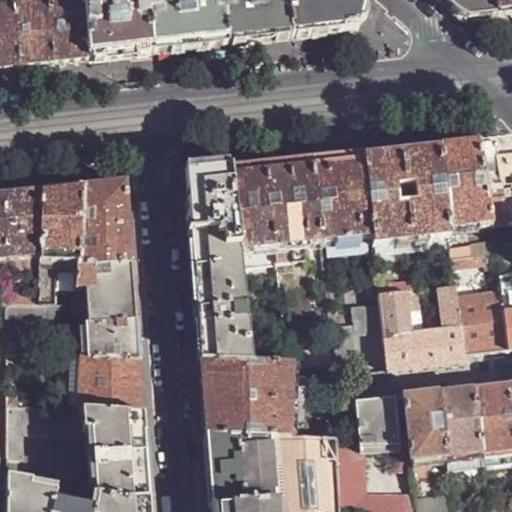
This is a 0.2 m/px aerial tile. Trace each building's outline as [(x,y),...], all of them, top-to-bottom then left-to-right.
[(81,0),(69,0),(47,3),(53,69),(79,66),(88,65),(82,5),(81,0)] [(127,60),(151,58),(144,0),(98,0),(95,0),(95,4),(82,5),(88,65),(127,60)] [(166,56),(229,49),(223,0),(144,0),(151,58),(166,56)] [(267,45),(291,42),(286,0),(223,0),(229,49),(267,45)] [(357,34),(366,4),(360,0),(286,0),(291,42),(333,37),(357,34)] [(439,0),(457,15),(460,16),(464,18),(467,18),(471,18),(498,16),(496,0),(439,0)] [(511,14),(511,0),(496,0),(498,16),(511,14)] [(47,3),(12,6),(19,73),(43,70),(53,69),(47,3)] [(12,6),(0,7),(0,74),(8,74),(19,73),(12,6)] [(510,189),(511,188),(511,147),(508,144),(505,143),(488,145),(476,146),(481,182),(502,179),(504,190),(510,189)] [(451,149),(439,150),(448,236),(488,231),(488,230),(486,214),(481,182),(476,146),(451,149)] [(414,153),(401,154),(410,245),(449,241),(448,236),(439,150),(414,153)] [(376,157),(364,158),(373,241),(373,249),(410,245),(401,154),(376,157)] [(331,162),(311,164),(320,247),(373,241),(364,158),(331,162)] [(266,169),(231,173),(237,235),(240,255),(274,252),(320,247),(311,164),(266,169)] [(237,235),(231,173),(213,175),(203,176),(187,195),(191,239),(237,235)] [(101,188),(81,190),(78,266),(78,270),(131,266),(125,186),(101,188)] [(511,227),(511,203),(510,189),(504,190),(494,191),(497,212),(486,214),(488,230),(511,227)] [(58,193),(42,195),(40,258),(40,263),(56,264),(78,266),(81,190),(58,193)] [(21,197),(5,199),(6,262),(40,258),(42,195),(21,197)] [(237,235),(191,239),(191,251),(197,320),(200,365),(252,367),(241,271),(240,255),(237,235)] [(373,241),(320,247),(321,262),(374,256),(373,249),(373,241)] [(449,241),(410,245),(412,259),(451,255),(449,241)] [(374,256),(375,263),(412,259),(410,245),(373,249),(374,256)] [(320,247),(274,252),(275,267),(321,262),(320,247)] [(274,252),(240,255),(241,271),(275,267),(274,252)] [(492,257),(451,261),(452,271),(482,268),(483,273),(494,272),(492,257)] [(56,264),(40,263),(38,296),(37,308),(55,308),(56,264)] [(131,266),(78,270),(77,292),(87,292),(90,328),(136,324),(133,293),(131,266)] [(499,307),(511,304),(511,277),(495,279),(498,297),(499,307)] [(441,281),(414,284),(416,295),(419,295),(437,293),(454,291),(453,285),(442,286),(441,281)] [(414,284),(389,287),(389,292),(377,294),(378,300),(405,296),(416,295),(414,284)] [(454,291),(437,293),(441,333),(458,331),(455,302),(454,291)] [(405,296),(408,316),(421,315),(419,295),(416,295),(405,296)] [(38,296),(6,296),(6,308),(37,308),(38,296)] [(408,316),(405,296),(378,300),(379,309),(382,337),(382,341),(410,337),(408,316)] [(498,297),(455,302),(458,331),(461,358),(462,358),(486,355),(506,352),(499,307),(498,297)] [(506,352),(511,351),(511,304),(499,307),(506,352)] [(37,308),(6,308),(6,322),(76,322),(76,308),(55,308),(37,308)] [(334,381),(363,377),(359,340),(382,337),(379,309),(352,311),(353,329),(328,332),(331,357),(333,371),(334,381)] [(90,328),(86,328),(88,360),(139,363),(137,336),(136,324),(90,328)] [(410,337),(382,341),(382,344),(386,375),(396,374),(431,369),(463,365),(462,358),(461,358),(458,331),(441,333),(410,337)] [(331,357),(285,360),(285,369),(291,369),(333,371),(331,357)] [(88,360),(80,360),(76,412),(81,413),(143,415),(141,387),(139,363),(88,360)] [(252,367),(200,365),(203,407),(206,439),(271,441),(288,441),(291,369),(285,369),(252,367)] [(485,390),(471,392),(479,456),(511,452),(511,438),(506,388),(485,390)] [(436,396),(444,460),(479,456),(471,392),(454,394),(436,396)] [(418,398),(402,400),(407,448),(409,465),(444,460),(436,396),(418,398)] [(393,401),(356,406),(354,406),(358,443),(359,450),(364,450),(395,449),(399,449),(393,401)] [(76,412),(6,409),(6,418),(5,460),(21,460),(22,437),(77,440),(83,434),(81,413),(76,412)] [(143,415),(81,413),(83,434),(90,434),(92,458),(94,474),(96,500),(97,500),(98,504),(94,504),(92,511),(87,511),(52,505),(54,496),(27,492),(29,485),(26,485),(21,511),(150,511),(149,488),(143,415)] [(271,441),(206,439),(207,460),(211,511),(212,511),(276,506),(271,441)] [(288,441),(271,441),(276,506),(276,511),(337,511),(335,442),(288,441)] [(358,443),(335,442),(337,511),(414,511),(413,497),(366,498),(364,450),(359,450),(358,443)] [(399,449),(395,449),(397,472),(410,472),(409,465),(407,448),(399,449)] [(479,456),(444,460),(445,473),(481,468),(479,456)] [(21,511),(26,485),(4,481),(3,509),(2,511),(21,511)] [(54,492),(29,485),(27,492),(54,496),(54,492)]
